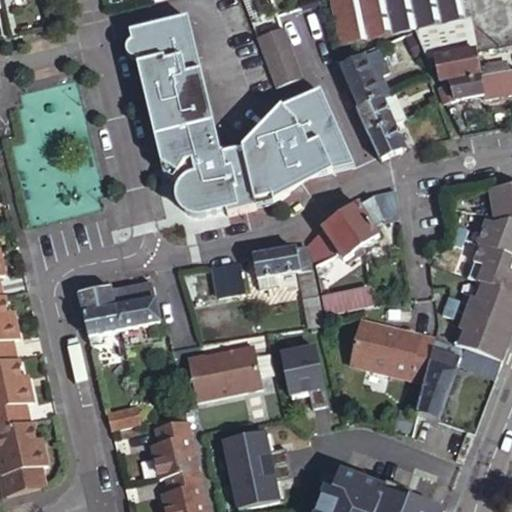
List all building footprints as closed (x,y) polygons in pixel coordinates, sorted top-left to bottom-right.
[(481,76),(476,53),(469,23),(465,23),(460,0),(332,0),(334,9),(341,47),(418,32),(420,37),(428,56),(434,70),(442,68),(444,84),(451,83),(481,76)] [(191,26),(133,38),(166,168),(178,177),(176,181),(186,188),(191,218),(197,218),(201,219),(229,212),(231,217),(260,210),(259,205),(276,201),(277,206),(311,181),(332,176),(331,174),(351,165),(322,98),(282,115),(244,158),(222,163),(191,26)] [(286,28),(282,29),(288,46),(293,45),(286,28)] [(282,29),(275,32),(281,49),(288,46),(282,29)] [(261,38),(267,54),(281,49),(275,32),(261,38)] [(428,56),(420,37),(407,42),(416,61),(428,56)] [(281,49),(267,54),(273,71),(299,61),(293,45),(288,46),(281,49)] [(368,60),(366,54),(340,63),(361,113),(393,99),(384,77),(391,74),(383,54),(368,60)] [(280,88),(306,78),(299,61),(273,71),(280,88)] [(511,74),(482,80),(481,76),(451,83),(454,90),(446,92),(450,107),(486,98),(487,103),(511,97),(511,74)] [(361,113),(358,114),(368,139),(395,128),(410,121),(400,96),(393,99),(361,113)] [(405,154),(406,153),(395,128),(368,139),(378,165),(405,154)] [(480,283),(456,344),(504,364),(511,343),(511,186),(493,189),(495,217),(487,218),(488,225),(480,245),(483,247),(471,279),(480,283)] [(393,221),(387,195),(373,199),(383,224),(393,221)] [(373,199),(361,208),(373,227),(383,224),(373,199)] [(361,208),(341,221),(360,250),(380,237),(373,227),(361,208)] [(360,250),(341,221),(323,233),(346,267),(364,256),(360,250)] [(464,249),(470,232),(459,228),(453,245),(464,249)] [(311,248),(315,266),(331,256),(320,237),(311,248)] [(321,325),(306,251),(252,261),(260,296),(301,289),(308,327),(321,325)] [(242,297),(237,268),(212,273),(218,302),(242,297)] [(160,328),(151,288),(111,297),(115,314),(117,314),(122,338),(162,330),(160,328)] [(329,318),(375,308),(371,291),(326,299),(329,318)] [(88,309),(83,310),(91,345),(100,343),(122,338),(117,314),(115,314),(111,297),(111,294),(85,299),(88,309)] [(445,314),(455,318),(462,301),(451,297),(445,314)] [(5,300),(2,301),(0,301),(0,366),(16,363),(12,344),(18,342),(14,324),(10,325),(5,300)] [(427,382),(438,336),(365,319),(354,363),(427,382)] [(498,380),(504,364),(456,344),(438,336),(427,382),(420,413),(440,420),(460,366),(498,380)] [(101,350),(100,343),(91,345),(93,351),(101,350)] [(208,358),(192,361),(192,363),(195,379),(200,403),(266,390),(258,349),(208,359),(208,358)] [(316,349),(283,356),(291,397),(310,394),(313,411),(328,408),(316,349)] [(0,423),(2,433),(30,427),(26,406),(32,405),(29,387),(24,387),(19,363),(16,363),(0,366),(0,423)] [(399,426),(415,430),(420,413),(404,408),(399,426)] [(108,416),(112,433),(142,426),(138,409),(108,416)] [(153,425),(154,432),(189,424),(187,417),(153,425)] [(151,449),(155,469),(197,459),(189,424),(154,432),(158,446),(151,449)] [(2,433),(17,497),(45,490),(41,471),(47,469),(43,452),(39,452),(33,426),(30,427),(2,433)] [(267,434),(226,443),(240,511),(243,511),(281,504),(277,485),(295,481),(289,450),(271,454),(267,434)] [(208,511),(197,459),(155,469),(158,482),(165,481),(170,495),(162,497),(165,511),(208,511)] [(439,511),(414,502),(412,506),(388,497),(389,493),(344,476),(337,494),(330,491),(322,511),(439,511)]
